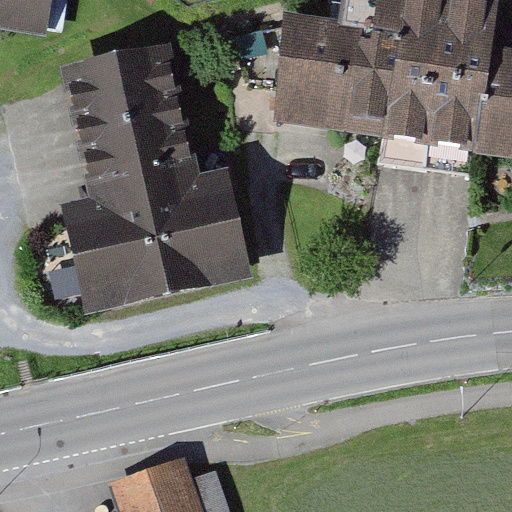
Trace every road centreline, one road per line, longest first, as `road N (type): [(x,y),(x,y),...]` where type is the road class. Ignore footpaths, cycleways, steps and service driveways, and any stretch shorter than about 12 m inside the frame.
road 1 (residential): [(0,312),(31,331),(72,341),(236,310),(303,310),(392,348)]
road 2 (secondary): [(392,348),(0,436)]
road 3 (secondary): [(511,332),(392,348)]
